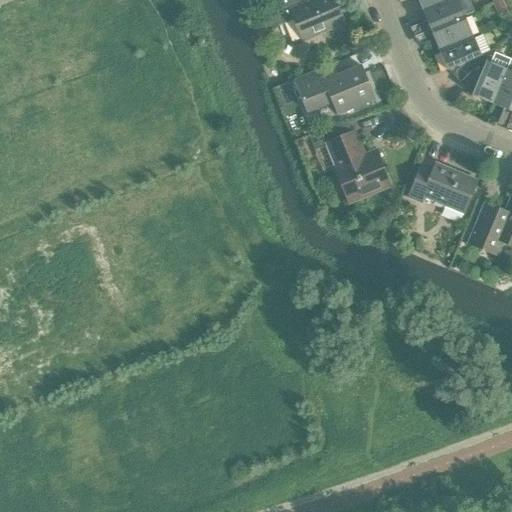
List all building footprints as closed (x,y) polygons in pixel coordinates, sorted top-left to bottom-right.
[(344,25),(333,0),(311,0),(310,1),(297,6),(294,0),(275,0),(268,3),(278,26),(294,20),(303,42),(344,25)] [(447,0),(417,0),(422,11),(447,0)] [(464,16),(457,0),(447,0),(422,11),(426,21),(431,19),(434,28),(464,16)] [(506,12),(501,1),(493,4),(498,16),(506,12)] [(473,36),(464,16),(434,28),(438,38),(434,40),(438,51),(473,36)] [(482,61),(479,58),(481,57),(473,36),(438,51),(443,61),(447,59),(451,68),(446,70),(447,71),(460,83),(482,61)] [(492,105),(506,70),(486,62),(485,64),(482,61),(460,83),(472,95),(471,96),(472,97),(474,92),(483,96),(481,100),(492,105)] [(375,100),(370,89),(361,67),(336,77),(331,65),(293,80),(307,113),(332,103),(337,115),(375,100)] [(511,107),(511,72),(506,70),(492,105),(503,109),(505,105),(511,107)] [(389,185),(376,152),(363,157),(353,133),(351,133),(346,121),(308,136),(315,151),(328,145),(337,168),(334,169),(348,203),(365,195),(389,185)] [(464,210),(475,183),(457,175),(456,179),(433,169),(431,175),(419,170),(408,198),(420,203),(423,197),(432,201),(433,203),(443,207),(445,206),(448,201),(464,208),(463,210),(464,210)] [(511,246),(511,196),(504,212),(498,210),(484,204),(467,244),(496,256),(502,243),(511,246)]
